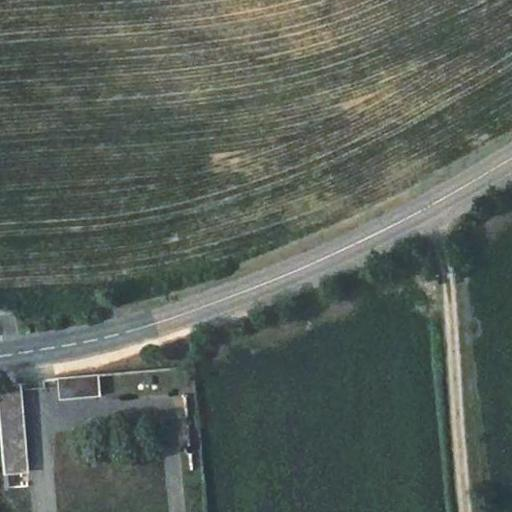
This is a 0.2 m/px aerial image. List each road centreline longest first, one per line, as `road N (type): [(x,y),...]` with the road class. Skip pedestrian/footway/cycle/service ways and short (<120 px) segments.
road 1 (unclassified): [(511,147),(419,208),(289,273),(54,357),(0,365)]
road 2 (unknown): [(445,191),(476,511)]
